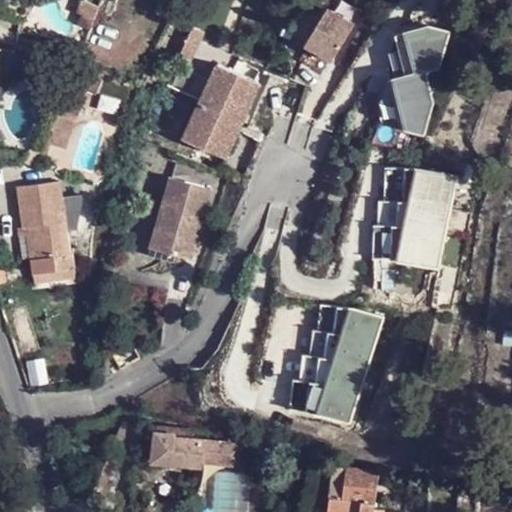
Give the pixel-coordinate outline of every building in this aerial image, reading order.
[(113,5),(100,0),(96,0),(92,12),(97,14),(93,23),(103,27),(113,5)] [(355,23),(329,7),(306,43),(332,59),(355,23)] [(414,29),(419,71),(454,66),(468,65),(469,28),(449,25),(414,29)] [(419,71),(414,29),(402,74),(419,71)] [(226,156),(260,83),(217,63),(184,137),(226,156)] [(419,71),(402,74),(409,122),(452,131),(459,99),(454,66),(419,71)] [(409,122),(402,74),(389,117),(409,122)] [(411,167),(391,167),(391,200),(410,201),(411,167)] [(419,168),(411,167),(410,201),(405,201),(404,225),(398,225),(398,259),(402,259),(444,267),(463,176),(419,168)] [(213,188),(172,176),(152,246),(193,258),(213,188)] [(64,183),(21,184),(24,227),(18,228),(21,260),(28,261),(28,272),(37,275),(39,284),(82,280),(84,259),(79,259),(77,236),(78,201),(64,198),(64,183)] [(95,200),(78,201),(77,236),(93,236),(95,200)] [(385,200),(384,225),(398,225),(404,225),(405,201),(391,200),(385,200)] [(384,225),(380,225),(379,258),(398,259),(398,225),(384,225)] [(314,307),(311,332),(322,333),(328,334),(331,308),(314,307)] [(348,310),(331,308),(328,334),(322,333),(320,359),(314,358),(311,384),(305,383),(302,413),(320,416),(347,423),(376,318),(348,310)] [(314,358),(320,359),(322,333),(311,332),(306,332),(304,357),(314,358)] [(304,357),(297,357),(295,383),(305,383),(311,384),(314,358),(304,357)] [(286,411),(302,413),(305,383),(295,383),(288,382),(286,411)] [(207,436),(171,426),(162,459),(208,473),(210,468),(246,478),(250,466),(241,463),(244,456),(205,444),(207,436)] [(253,458),(244,456),(241,463),(250,466),(253,458)] [(372,511),(379,475),(332,466),(327,503),(359,507),(358,511),(372,511)]
